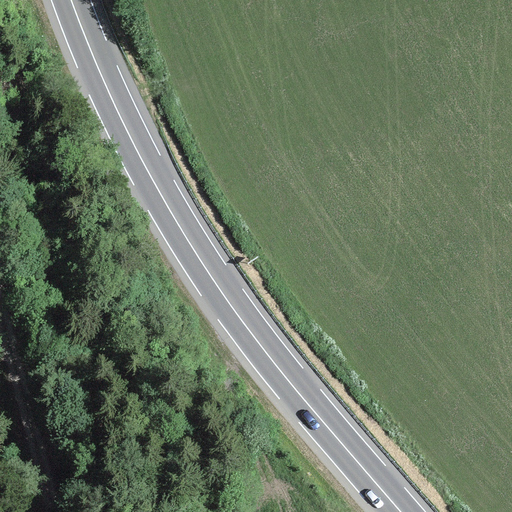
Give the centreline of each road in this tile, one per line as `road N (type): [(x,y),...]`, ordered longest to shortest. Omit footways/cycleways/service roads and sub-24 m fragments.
road 1 (primary): [(71,0),(125,127),(212,279),(400,511)]
road 2 (track): [(49,511),(0,312)]
